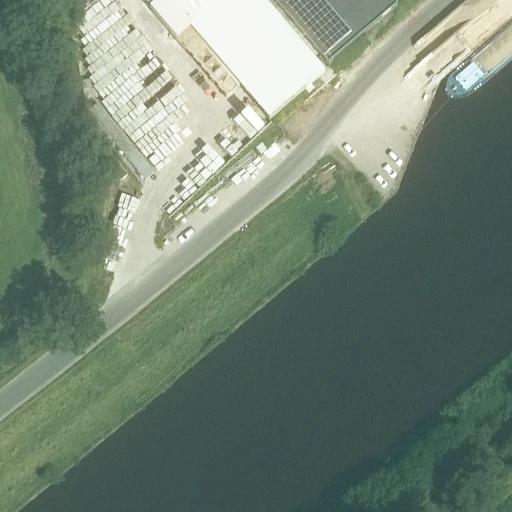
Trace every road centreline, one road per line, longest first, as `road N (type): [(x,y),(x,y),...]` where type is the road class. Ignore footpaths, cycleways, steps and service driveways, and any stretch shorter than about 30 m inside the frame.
road 1 (unclassified): [(0,407),(332,139),(380,69),(451,0)]
road 2 (track): [(408,511),(511,428)]
